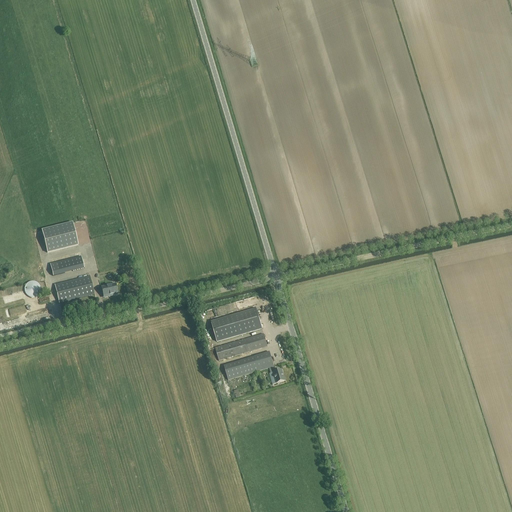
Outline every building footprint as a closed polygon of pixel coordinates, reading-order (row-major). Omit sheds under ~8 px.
[(72,223),(42,231),(47,253),(78,245),(72,223)] [(81,257),(50,264),(53,276),(84,268),(81,257)] [(90,276),(55,285),(60,303),(94,295),(90,276)] [(39,285),(38,284),(37,283),(36,282),(34,282),(33,281),(31,281),(30,282),(29,282),(28,283),(26,284),(26,285),(25,286),(24,288),(24,289),(24,290),(25,292),(25,293),(26,294),(27,295),(28,296),(29,297),(30,297),(32,298),(33,298),(34,297),(36,297),(37,296),(38,296),(39,295),(40,293),(40,292),(40,291),(41,290),(40,288),(40,287),(40,286),(39,285)] [(115,284),(101,288),(104,297),(111,295),(111,296),(118,295),(115,284)] [(210,322),(216,342),(262,329),(256,308),(210,322)] [(219,361),(267,347),(264,334),(215,348),(219,361)] [(269,368),(274,367),(269,352),(254,356),(255,357),(224,366),(228,380),(269,369),(269,368)] [(281,370),(276,372),(274,367),(269,368),(269,369),(271,374),(269,374),(272,385),(277,384),(285,381),(284,377),(283,377),(281,370)]
